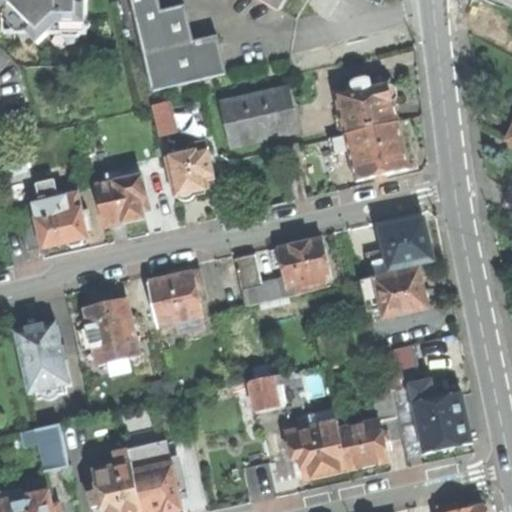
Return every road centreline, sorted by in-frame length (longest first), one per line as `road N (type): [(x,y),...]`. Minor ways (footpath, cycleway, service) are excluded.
road 1 (residential): [(455,190),(69,268),(54,280),(0,292)]
road 2 (tertiary): [(511,470),(455,190)]
road 3 (tertiary): [(455,190),(435,0)]
road 4 (residential): [(328,511),(511,470)]
road 5 (unknown): [(211,0),(245,18),(282,19),(387,0)]
